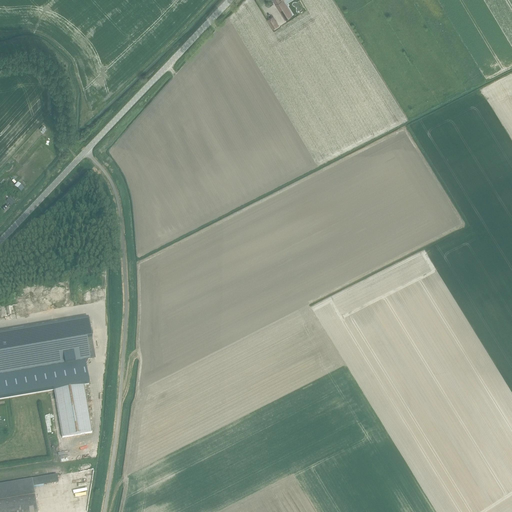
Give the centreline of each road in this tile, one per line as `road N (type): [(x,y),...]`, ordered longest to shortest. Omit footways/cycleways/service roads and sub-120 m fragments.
road 1 (unclassified): [(104,511),(125,272),(116,198),(86,151)]
road 2 (tertiary): [(86,151),(229,0)]
road 3 (tertiary): [(0,240),(86,151)]
